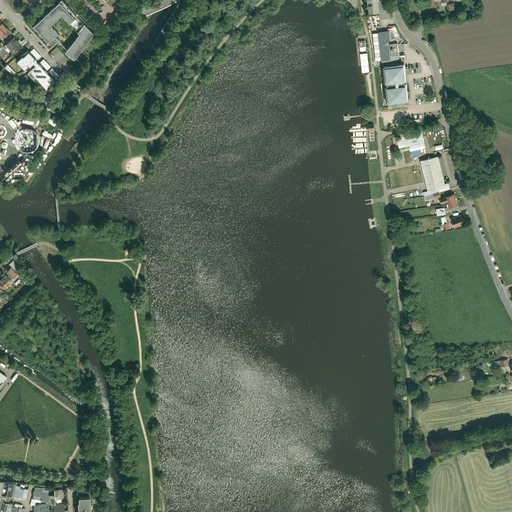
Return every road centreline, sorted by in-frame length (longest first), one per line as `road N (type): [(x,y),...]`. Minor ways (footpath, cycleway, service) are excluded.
road 1 (residential): [(396,0),(402,25),(436,68),(476,228),(511,312)]
road 2 (tertiary): [(0,89),(33,101),(57,96),(124,22),(166,0)]
